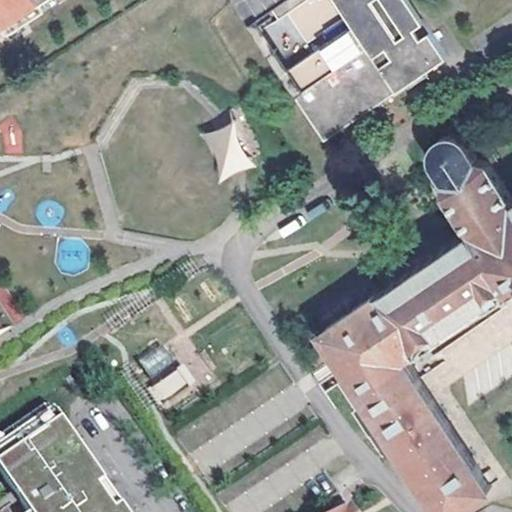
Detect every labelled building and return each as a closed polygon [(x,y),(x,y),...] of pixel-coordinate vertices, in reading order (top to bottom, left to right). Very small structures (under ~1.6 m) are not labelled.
[(0,0),(0,40),(61,0),(0,0)] [(302,4),(299,0),(285,0),(271,10),(278,20),(302,4)] [(299,0),(302,4),(306,0),(335,0),(354,26),(285,75),(330,139),(447,57),(421,20),(405,31),(382,0),(299,0)] [(407,0),(382,0),(405,31),(421,20),(407,0)] [(511,194),(490,162),(478,160),(468,145),(463,139),(456,135),(448,135),(441,137),(436,143),(433,150),(433,158),(436,165),(447,179),(445,193),(471,231),(322,334),(444,511),(458,511),(494,488),(407,359),(419,351),(420,353),(488,306),(490,307),(511,292),(511,194)] [(151,377),(172,361),(159,344),(138,361),(151,377)] [(157,405),(195,385),(185,366),(147,386),(157,405)] [(131,511),(63,403),(0,442),(0,452),(20,483),(25,492),(36,509),(37,511),(131,511)] [(20,483),(0,495),(0,508),(25,492),(20,483)]
